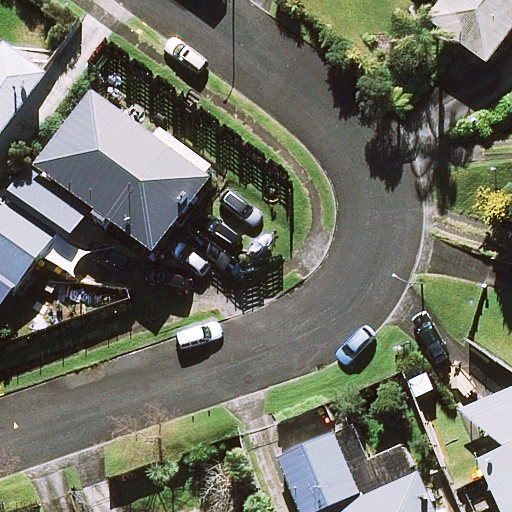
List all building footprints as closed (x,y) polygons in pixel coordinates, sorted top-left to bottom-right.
[(511,0),(444,0),(429,20),(488,64),(511,32),(511,0)] [(0,47),(0,136),(43,78),(1,46),(0,47)] [(206,182),(90,93),(31,171),(148,259),(206,182)] [(55,236),(6,200),(0,208),(0,284),(13,294),(55,236)] [(511,511),(511,389),(468,410),(486,459),(484,464),(502,511),(511,511)] [(349,468),(334,434),(277,460),(300,511),(435,511),(405,443),(349,468)]
